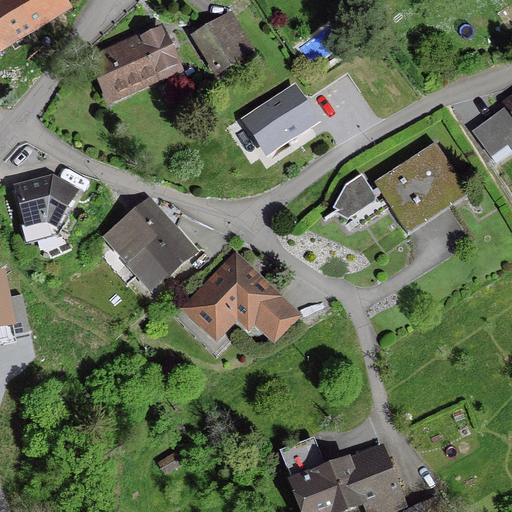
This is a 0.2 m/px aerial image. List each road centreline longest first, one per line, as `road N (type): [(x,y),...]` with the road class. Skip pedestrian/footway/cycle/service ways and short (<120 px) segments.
road 1 (residential): [(21,124),(94,169),(167,192),(243,230),(344,294),(359,315)]
road 2 (residential): [(104,0),(21,124)]
